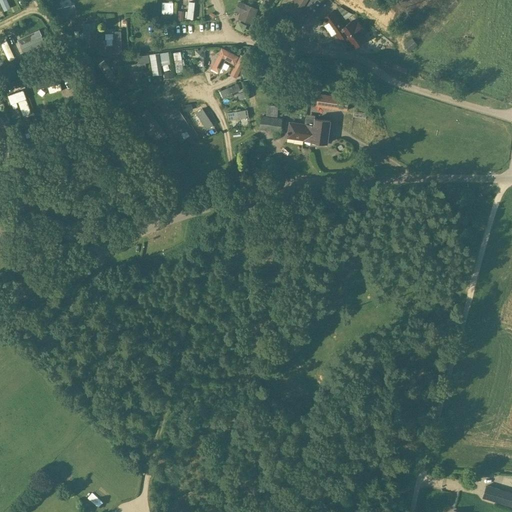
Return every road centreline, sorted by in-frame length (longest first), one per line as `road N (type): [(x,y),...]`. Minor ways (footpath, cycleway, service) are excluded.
road 1 (unclassified): [(0,307),(102,243),(263,186),(511,179)]
road 2 (track): [(411,511),(505,179)]
road 3 (track): [(188,207),(31,0)]
